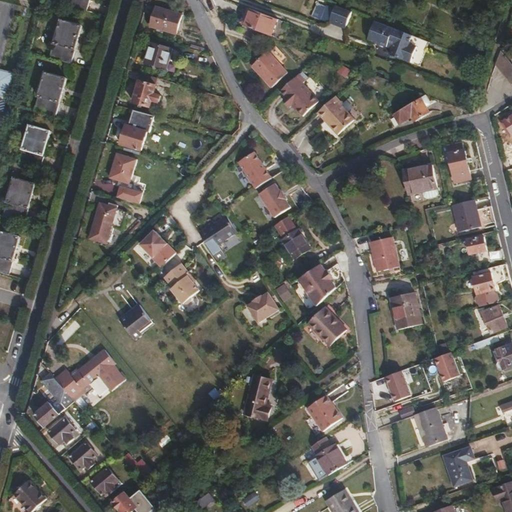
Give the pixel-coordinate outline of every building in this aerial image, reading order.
[(93,0),(69,0),(68,5),(90,12),(93,0)] [(350,11),(335,5),(329,23),(344,28),(350,11)] [(153,26),(177,34),(183,15),(158,7),(153,26)] [(272,38),(280,20),(252,9),(244,28),(272,38)] [(414,35),(376,20),(369,39),(386,46),(389,44),(394,46),(391,54),(412,62),(418,46),(411,43),(414,35)] [(83,27),(62,21),(50,59),(72,65),(83,27)] [(153,43),(147,63),(167,69),(173,49),(153,43)] [(511,64),(502,51),(497,66),(511,84),(511,64)] [(288,75),(269,53),(252,68),(271,90),(288,75)] [(0,70),(0,94),(9,96),(14,74),(0,70)] [(69,78),(48,72),(36,110),(58,116),(69,78)] [(157,86),(159,79),(144,74),(143,81),(142,81),(135,102),(152,107),(154,100),(161,102),(162,95),(156,94),(158,86),(157,86)] [(300,76),(280,94),(283,97),(279,100),(286,108),(290,105),(303,119),(319,105),(303,86),(306,83),(300,76)] [(427,96),(423,99),(427,105),(431,103),(427,96)] [(427,105),(423,99),(396,115),(401,124),(413,117),(415,121),(431,112),(427,105)] [(352,124),(333,102),(318,115),(330,128),(328,130),(336,139),(352,124)] [(511,113),(501,121),(511,137),(511,136),(511,113)] [(330,128),(318,115),(316,117),(328,130),(330,128)] [(53,133),(32,126),(20,164),(42,171),(53,133)] [(129,126),(123,144),(144,150),(149,132),(129,126)] [(466,136),(450,139),(457,175),(473,172),(466,136)] [(240,162),(257,188),(273,178),(256,152),(240,162)] [(132,184),(139,160),(120,154),(112,178),(132,184)] [(433,165),(405,171),(410,195),(437,189),(433,165)] [(38,186),(16,179),(5,217),(26,224),(38,186)] [(277,184),(261,194),(276,218),(292,208),(287,200),(288,199),(283,191),(282,192),(277,184)] [(142,192),(119,186),(116,198),(139,204),(142,192)] [(477,200),(457,205),(463,232),(484,227),(483,225),(499,222),(495,206),(480,210),(477,200)] [(93,238),(109,243),(114,226),(123,229),(128,212),(120,209),(119,207),(104,203),(93,238)] [(284,220),(278,224),(286,236),(285,237),(297,256),(312,246),(300,227),(300,228),(292,215),(284,220)] [(200,232),(206,241),(212,252),(218,247),(219,248),(240,234),(228,216),(216,225),(212,220),(205,225),(207,228),(200,232)] [(22,237),(0,230),(0,231),(0,271),(10,275),(22,237)] [(153,259),(162,268),(177,253),(168,244),(167,245),(154,231),(141,245),(154,258),(153,259)] [(488,251),(484,234),(467,238),(471,255),(488,251)] [(395,239),(375,244),(380,273),(400,270),(395,239)] [(507,258),(505,249),(492,251),(493,260),(507,258)] [(201,291),(188,276),(186,274),(188,272),(182,264),(179,267),(184,273),(178,278),(173,272),(166,278),(179,295),(178,296),(184,304),(188,305),(193,301),(193,298),(201,291)] [(317,307),(337,289),(321,264),(299,278),(317,307)] [(511,277),(509,264),(492,268),(493,273),(475,277),(482,306),(500,302),(501,300),(501,297),(500,294),(497,293),(492,294),(491,291),(496,290),(497,289),(495,281),(511,277)] [(179,267),(173,272),(178,278),(184,273),(179,267)] [(415,293),(394,298),(398,317),(395,318),(398,329),(421,325),(415,293)] [(249,307),(261,324),(281,311),(270,294),(264,298),(263,296),(254,302),(255,303),(249,307)] [(310,323),(331,346),(347,331),(334,316),(338,313),(330,304),(310,323)] [(144,333),(142,330),(154,321),(142,305),(122,320),(136,339),(144,333)] [(502,307),(486,312),(493,332),(509,326),(502,307)] [(142,330),(144,333),(156,323),(154,321),(142,330)] [(493,337),(480,342),(482,347),(494,342),(493,337)] [(511,345),(495,352),(499,360),(502,358),(506,368),(511,365),(511,345)] [(451,352),(434,359),(442,382),(460,376),(451,352)] [(55,376),(71,395),(76,401),(77,401),(83,396),(75,386),(76,385),(69,375),(72,373),(67,367),(55,376)] [(402,371),(385,378),(394,402),(410,396),(402,371)] [(55,376),(52,372),(44,379),(63,402),(71,395),(55,376)] [(246,413),(270,419),(273,406),(267,405),(273,381),(255,377),(246,413)] [(307,409),(320,427),(340,414),(327,395),(307,409)] [(77,401),(85,411),(91,405),(83,396),(77,401)] [(511,404),(511,398),(500,403),(502,408),(511,404)] [(37,414),(46,425),(61,413),(52,402),(37,414)] [(402,418),(415,414),(413,406),(400,410),(402,418)] [(437,408),(418,415),(428,446),(448,439),(437,408)] [(340,414),(320,427),(323,432),(343,418),(340,414)] [(73,434),(79,429),(68,417),(51,431),(61,443),(67,439),(69,442),(76,437),(73,434)] [(326,438),(311,449),(328,477),(346,465),(342,457),(339,459),(331,447),(326,438)] [(88,464),(91,468),(97,463),(94,459),(100,455),(89,442),(72,456),(83,469),(88,464)] [(342,457),(346,465),(349,463),(337,444),(331,447),(339,459),(342,457)] [(473,448),(445,457),(455,486),(474,480),(468,461),(476,459),(473,448)] [(109,490),(112,493),(119,488),(116,484),(121,480),(111,467),(93,481),(104,494),(109,490)] [(28,482),(14,497),(30,511),(33,511),(46,499),(28,482)] [(511,511),(511,483),(495,489),(499,501),(504,500),(507,511),(511,511)] [(132,511),(136,510),(136,511),(151,511),(156,509),(142,489),(131,496),(127,492),(114,501),(123,511),(132,511)] [(327,502),(332,511),(358,511),(346,491),(327,502)] [(254,492),(243,500),(248,507),(259,499),(254,492)]
